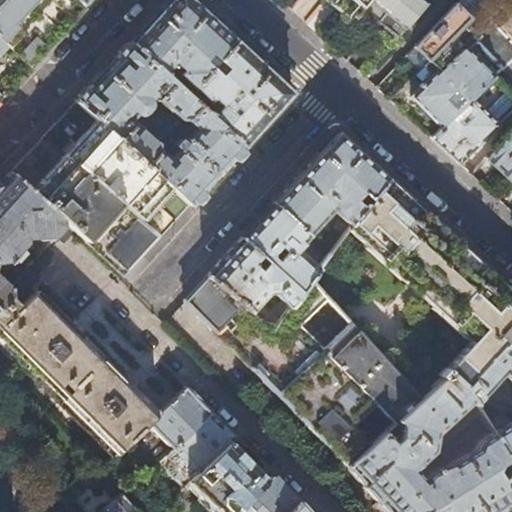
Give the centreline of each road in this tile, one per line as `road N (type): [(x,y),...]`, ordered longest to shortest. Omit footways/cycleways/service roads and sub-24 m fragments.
road 1 (residential): [(128,310),(332,88)]
road 2 (residential): [(332,88),(511,252)]
road 3 (residential): [(123,0),(0,134)]
road 4 (residential): [(234,0),(332,88)]
